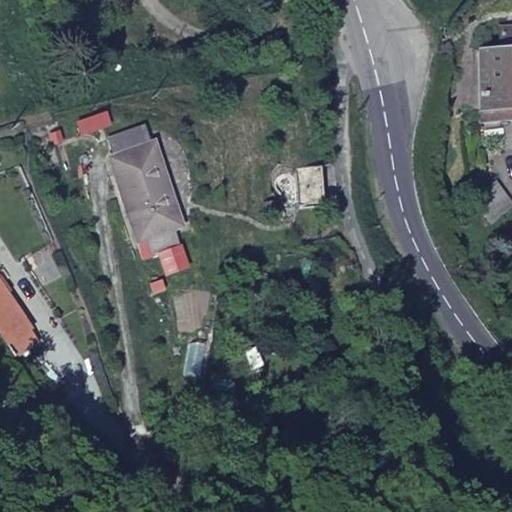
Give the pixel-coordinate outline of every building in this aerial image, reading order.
[(137,152),(99,168),(132,245),(169,227),(137,152)] [(324,207),(321,167),(300,169),(304,209),(324,207)] [(175,237),(152,246),(162,269),(185,259),(175,237)] [(0,301),(10,294),(4,285),(0,280),(0,301)] [(43,340),(32,324),(10,294),(0,301),(0,326),(10,340),(22,356),(43,340)]
